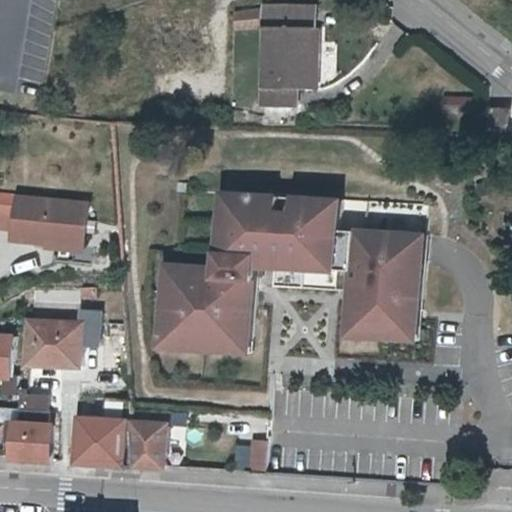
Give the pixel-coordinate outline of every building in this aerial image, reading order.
[(297,40),(307,41),(309,18),(259,16),(252,119),(287,121),(288,103),(293,103),(297,40)] [(203,27),(143,33),(146,76),(205,71),(203,27)] [(304,103),(307,41),(297,40),(293,103),(304,103)] [(507,134),(508,112),(490,112),(490,134),(507,134)] [(236,191),(226,190),(225,220),(234,221),(236,191)] [(345,197),(236,191),(234,221),(225,220),(222,265),(179,263),(178,290),(167,289),(164,334),(256,339),(260,261),(261,253),(278,253),(343,257),(357,258),(356,267),(354,322),(417,326),(418,308),(424,308),(427,261),(416,260),(418,231),(343,226),(345,197)] [(430,201),(345,197),(343,226),(418,231),(416,260),(427,261),(430,201)] [(16,202),(0,200),(0,230),(13,232),(16,202)] [(88,210),(16,202),(13,232),(12,245),(84,252),(88,210)] [(261,253),(260,261),(277,262),(278,253),(261,253)] [(343,257),(278,253),(277,262),(276,283),(341,287),(343,265),(343,257)] [(357,258),(343,257),(343,265),(356,267),(357,258)] [(179,263),(169,262),(167,289),(178,290),(179,263)] [(417,326),(354,322),(353,333),(423,337),(424,308),(418,308),(417,326)] [(27,323),(26,367),(81,368),(82,346),(101,346),(101,311),(80,311),(79,319),(62,319),(62,323),(27,323)] [(256,339),(164,334),(164,344),(255,350),(256,339)] [(11,337),(0,336),(0,376),(9,377),(11,337)] [(54,413),(54,395),(25,394),(25,412),(54,413)] [(123,421),(79,419),(77,462),(121,464),(123,421)] [(167,423),(131,421),(129,467),(164,468),(167,423)] [(46,425),(12,424),(11,461),(44,462),(46,425)] [(251,470),(266,471),(269,442),(254,441),(251,470)]
